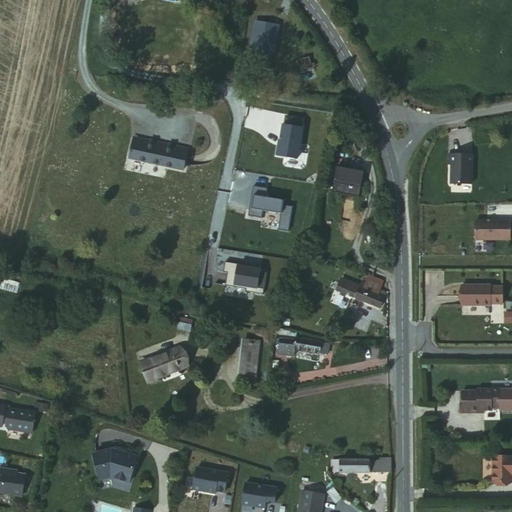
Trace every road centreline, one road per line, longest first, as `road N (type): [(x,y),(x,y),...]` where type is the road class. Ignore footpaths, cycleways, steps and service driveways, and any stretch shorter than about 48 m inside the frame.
road 1 (secondary): [(389,156),(399,215),(403,511)]
road 2 (unknown): [(92,0),(83,65),(93,90),(122,105),(208,119),(219,148),(210,157)]
road 3 (unknown): [(402,375),(251,391),(192,348)]
road 4 (secondary): [(305,0),(374,115)]
